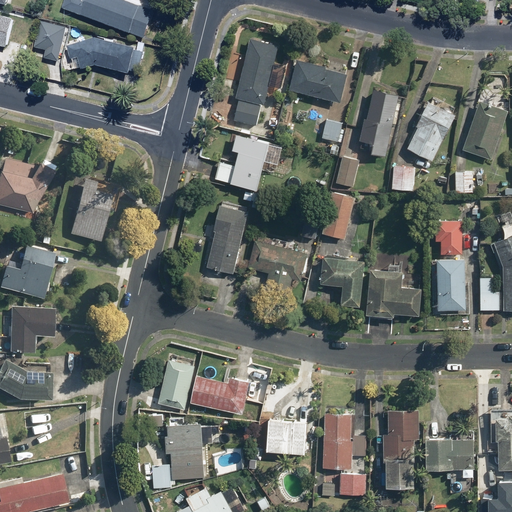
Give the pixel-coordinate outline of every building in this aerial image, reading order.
[(65,0),(62,10),(144,40),(155,10),(126,0),(65,0)] [(0,46),(7,48),(14,18),(0,14),(0,46)] [(58,63),(67,28),(41,22),(35,48),(47,51),(44,60),(58,63)] [(74,40),(75,45),(65,47),(72,71),(90,66),(128,76),(135,50),(94,40),(86,42),(85,37),(74,40)] [(232,88),(230,97),(237,99),(233,120),(256,125),(260,104),(264,105),(277,44),(249,38),(237,89),(232,88)] [(296,58),(287,89),(339,103),(348,68),(327,62),(326,66),(296,58)] [(383,158),(398,95),(371,89),(358,147),(370,149),(369,155),(383,158)] [(453,113),(427,101),(406,149),(433,160),(453,113)] [(507,110),(477,101),(462,148),(492,158),(507,110)] [(343,123),(325,118),(320,138),(339,142),(343,123)] [(276,169),(282,144),(234,133),(230,151),(237,153),(234,166),(219,162),(215,182),(256,192),(262,165),(276,169)] [(360,159),(341,156),(335,184),(353,188),(360,159)] [(0,205),(29,212),(52,168),(53,166),(39,158),(36,164),(1,157),(0,163),(0,205)] [(413,167),(393,166),(391,190),(411,191),(413,167)] [(79,170),(79,173),(68,233),(97,238),(104,203),(112,205),(116,185),(92,181),(94,173),(79,170)] [(473,173),(453,171),(451,193),(472,194),(473,173)] [(345,239),(354,197),(330,191),(320,233),(345,239)] [(207,268),(232,273),(247,206),(235,203),(233,210),(217,206),(212,231),(215,231),(207,268)] [(463,221),(434,219),(433,241),(440,242),(440,255),(461,256),(463,221)] [(314,238),(317,223),(303,220),(300,236),(314,238)] [(511,222),(500,227),(504,239),(491,243),(501,270),(501,311),(511,310),(511,222)] [(270,238),(255,235),(248,268),(270,272),(268,280),(289,285),(290,279),(300,281),(307,252),(269,244),(270,238)] [(0,288),(40,297),(50,251),(22,245),(18,262),(5,259),(0,281),(0,288)] [(364,262),(321,258),(319,282),(343,284),(341,304),(360,306),(364,262)] [(464,259),(435,259),(436,310),(464,309),(464,259)] [(401,272),(368,270),(366,316),(393,317),(393,314),(418,315),(420,288),(400,287),(401,272)] [(499,277),(479,277),(478,310),(498,310),(499,277)] [(48,334),(49,307),(9,305),(8,338),(0,337),(0,351),(31,353),(32,333),(48,334)] [(183,409),(194,359),(169,354),(159,404),(183,409)] [(48,372),(26,371),(2,358),(0,362),(0,388),(16,398),(46,399),(48,372)] [(195,375),(189,403),(241,414),(248,381),(229,377),(227,382),(195,375)] [(419,440),(420,412),(390,410),(388,435),(384,435),(381,486),(411,488),(414,439),(419,440)] [(511,468),(511,411),(493,412),(493,442),(499,442),(499,468),(511,468)] [(351,415),(323,413),(321,469),(351,470),(352,455),(364,456),(365,435),(350,434),(351,415)] [(161,414),(147,415),(148,426),(162,426),(161,414)] [(305,422),(264,420),(262,451),(303,454),(305,422)] [(211,426),(199,427),(199,423),(163,426),(166,456),(170,455),(171,465),(151,466),(153,488),(174,486),(173,479),(203,476),(201,444),(213,443),(211,426)] [(450,439),(424,439),(424,474),(440,474),(440,471),(473,471),(474,431),(450,430),(450,439)] [(258,457),(245,457),(244,469),(258,469),(258,457)] [(0,511),(22,511),(68,502),(61,472),(0,486),(0,511)] [(365,474),(339,473),(338,494),(364,496),(365,474)] [(334,497),(334,483),(321,483),(321,497),(334,497)] [(484,501),(483,511),(511,511),(511,484),(496,484),(496,501),(484,501)] [(240,511),(244,510),(231,486),(209,497),(204,488),(186,498),(190,505),(175,511),(240,511)]
